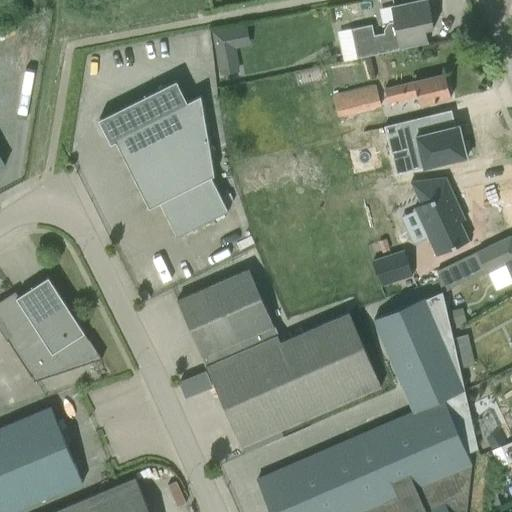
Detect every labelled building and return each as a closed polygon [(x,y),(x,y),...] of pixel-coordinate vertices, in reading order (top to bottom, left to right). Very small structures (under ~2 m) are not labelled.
[(428,18),(431,18),(427,0),(423,0),(408,3),(390,7),(394,22),(382,25),(384,34),(374,36),(372,25),(350,30),(356,59),(428,44),(425,30),(431,29),(428,18)] [(234,52),(215,55),(219,73),(237,70),(234,52)] [(380,106),(417,96),(419,106),(431,103),(451,98),(445,75),(425,80),(377,92),(375,85),(331,96),(337,118),(380,107),(380,106)] [(177,82),(101,119),(112,142),(115,141),(149,209),(159,203),(176,237),(194,228),(228,211),(210,178),(215,175),(200,97),(187,103),(177,82)] [(431,115),(387,125),(394,153),(410,149),(415,170),(467,158),(466,154),(470,153),(468,142),(464,143),(460,126),(434,132),(431,115)] [(375,145),(347,152),(354,178),(382,171),(375,145)] [(445,179),(409,183),(420,206),(413,209),(435,257),(468,242),(456,215),(460,213),(445,179)] [(511,241),(510,237),(477,253),(487,273),(506,265),(511,277),(511,241)] [(380,285),(412,274),(404,251),(372,262),(380,285)] [(439,271),(444,286),(473,277),(468,261),(439,271)] [(178,300),(209,372),(280,342),(248,271),(178,300)] [(0,302),(0,318),(12,337),(7,340),(33,381),(34,382),(101,359),(48,277),(17,297),(15,294),(0,302)] [(466,511),(471,465),(467,455),(478,450),(451,333),(447,312),(442,292),(425,299),(425,298),(373,320),(412,413),(275,470),(257,478),(271,511),(466,511)] [(463,309),(447,312),(451,333),(466,323),(463,309)] [(209,372),(241,447),(380,387),(348,312),(280,342),(209,372)] [(32,415),(0,428),(0,511),(12,511),(64,491),(83,483),(51,407),(32,415)] [(511,434),(502,438),(505,445),(511,442),(511,434)] [(511,444),(502,449),(510,464),(511,463),(511,444)] [(148,511),(135,478),(54,511),(148,511)] [(487,493),(485,507),(487,511),(503,503),(496,488),(487,493)]
